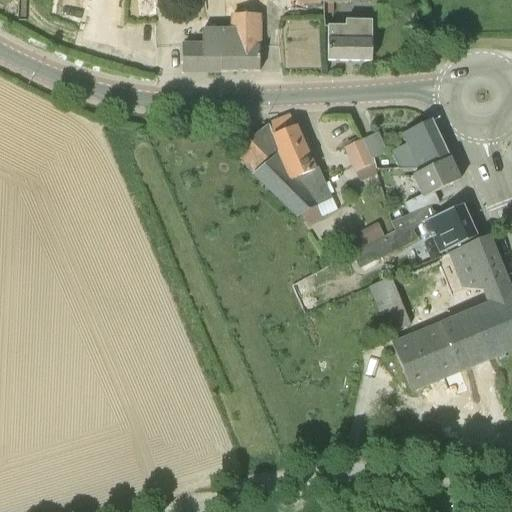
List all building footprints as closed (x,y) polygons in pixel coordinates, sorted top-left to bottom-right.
[(201,44),(180,44),(180,23),(150,23),(150,56),(181,56),(181,73),(257,72),(256,15),(256,0),(229,0),(230,15),(230,30),(214,30),(214,45),(201,44)] [(325,27),(325,61),(369,61),(369,22),(345,22),(345,27),(325,27)] [(306,191),(316,206),(331,199),(317,169),(314,170),(302,145),(290,117),(268,125),(267,126),(278,154),(277,154),(289,182),(295,178),(306,191)] [(449,159),(442,145),(431,122),(402,135),(406,145),(390,152),(398,170),(418,170),(420,173),(449,160),(449,159)] [(277,154),(278,154),(267,126),(236,152),(249,167),(255,173),(253,175),(296,216),(301,213),(302,214),(315,207),(317,207),(316,206),(306,191),(295,178),(289,182),(277,154)] [(387,153),(383,145),(378,133),(361,141),(370,161),(387,153)] [(369,184),(378,180),(370,161),(361,141),(343,149),(352,168),(360,183),(367,180),(369,184)] [(434,194),(459,182),(449,160),(420,173),(412,178),(420,197),(404,204),(409,216),(428,208),(439,204),(434,194)] [(301,215),(307,227),(321,219),(315,207),(302,214),(301,215)] [(476,239),(462,207),(433,220),(428,208),(409,216),(390,223),(395,234),(415,239),(412,232),(417,227),(423,241),(431,237),(439,255),(458,247),(476,239)] [(383,240),(372,245),(379,260),(389,252),(415,239),(395,234),(383,240)] [(412,389),(511,349),(511,301),(487,239),(468,246),(448,255),(462,290),(482,293),(486,304),(392,343),(412,389)] [(351,256),(359,271),(379,260),(372,245),(355,253),(351,256)] [(409,325),(399,302),(377,311),(387,335),(409,325)] [(487,511),(488,500),(468,500),(459,500),(458,511),(487,511)]
